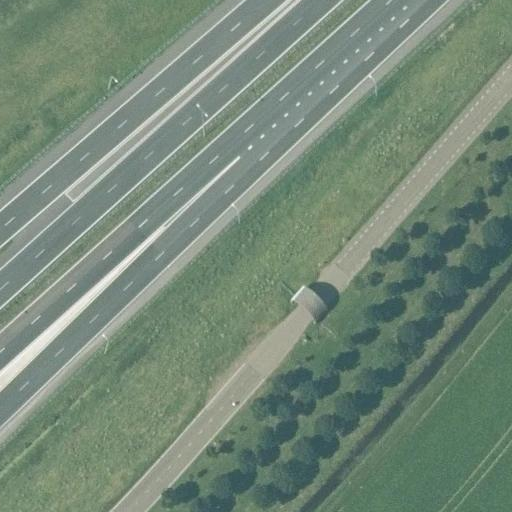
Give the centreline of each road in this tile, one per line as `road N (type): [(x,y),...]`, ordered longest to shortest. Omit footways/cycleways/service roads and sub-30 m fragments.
road 1 (unclassified): [(129,511),(511,77)]
road 2 (motorway): [(322,0),(0,288)]
road 3 (motorway): [(267,0),(0,230)]
road 4 (motorway): [(0,409),(175,241),(232,152)]
road 5 (motorway): [(0,352),(232,152)]
road 6 (motorway): [(232,152),(402,0)]
